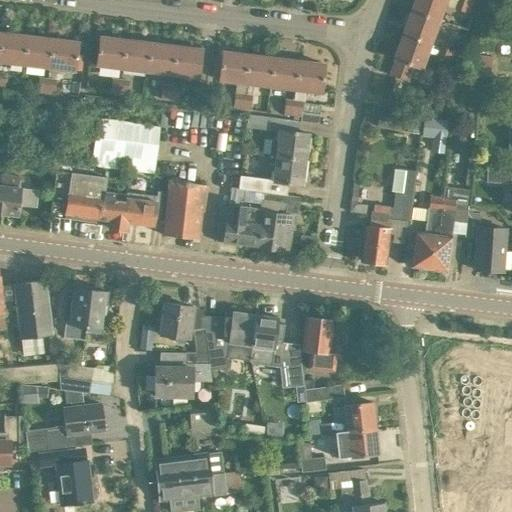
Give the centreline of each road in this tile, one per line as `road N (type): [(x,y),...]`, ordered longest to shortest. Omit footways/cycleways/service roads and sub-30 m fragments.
road 1 (residential): [(368,33),(98,0)]
road 2 (residential): [(329,286),(355,73),(368,33)]
road 3 (residential): [(144,511),(125,360),(132,260)]
road 4 (residential): [(424,511),(406,295)]
road 5 (tertiary): [(329,286),(132,260)]
road 6 (tertiary): [(132,260),(0,243)]
